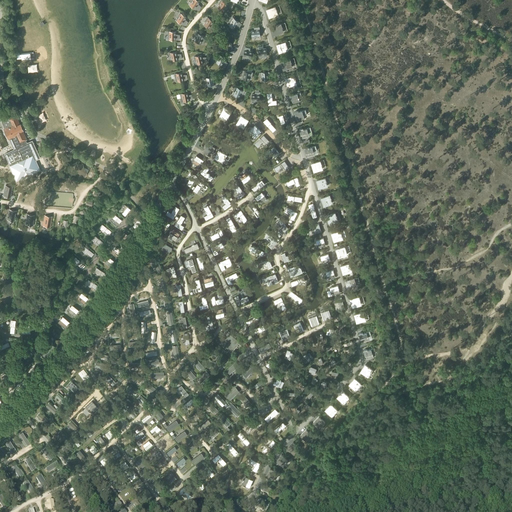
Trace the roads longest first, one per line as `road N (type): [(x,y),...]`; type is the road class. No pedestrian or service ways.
road 1 (track): [(299,0),(408,362),(389,381)]
road 2 (track): [(11,511),(74,479),(152,403),(195,344),(240,320)]
road 3 (track): [(127,257),(148,277),(160,349),(173,374),(205,394),(231,381),(261,406)]
road 4 (track): [(243,185),(250,194),(189,232),(177,250),(195,344)]
road 5 (track): [(0,330),(54,335),(129,425)]
road 6 (track): [(389,381),(310,461),(282,511)]
road 7 (track): [(511,278),(480,343),(455,375),(436,381)]
